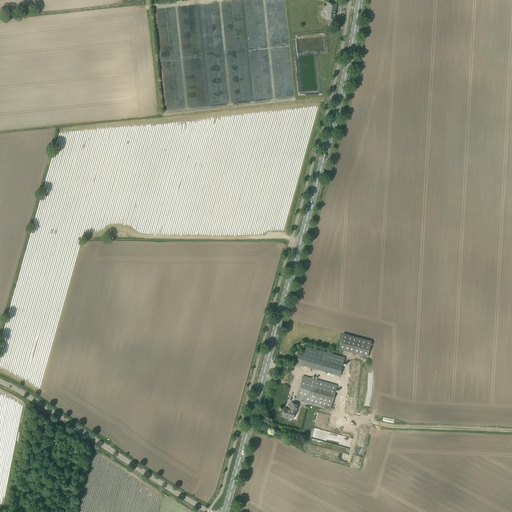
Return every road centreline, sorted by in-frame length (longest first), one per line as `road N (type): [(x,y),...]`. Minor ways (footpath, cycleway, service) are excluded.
road 1 (secondary): [(225,511),(332,138),(359,0)]
road 2 (unclassified): [(207,511),(0,381)]
